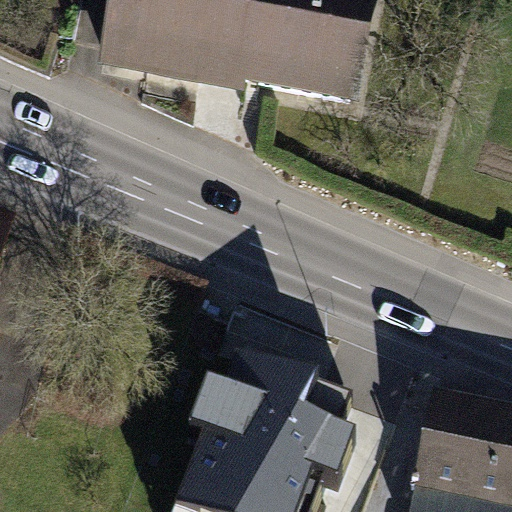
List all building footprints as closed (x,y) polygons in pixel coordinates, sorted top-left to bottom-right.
[(389,0),(117,0),(104,72),(256,100),(258,88),(369,109),(389,0)] [(0,288),(25,207),(0,199),(0,288)] [(350,394),(239,354),(229,383),(210,377),(192,426),(206,431),(176,511),(310,511),(325,473),(338,478),(355,432),(338,426),(350,394)] [(511,511),(511,416),(436,401),(416,496),(496,511),(511,511)] [(496,511),(416,496),(411,511),(496,511)]
